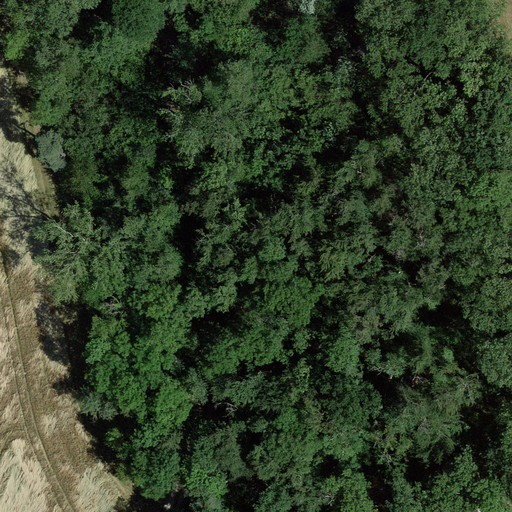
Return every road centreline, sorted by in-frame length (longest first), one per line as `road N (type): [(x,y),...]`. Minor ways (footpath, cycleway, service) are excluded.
road 1 (track): [(0,13),(72,278),(107,466),(158,511)]
road 2 (track): [(167,0),(204,352),(168,511)]
